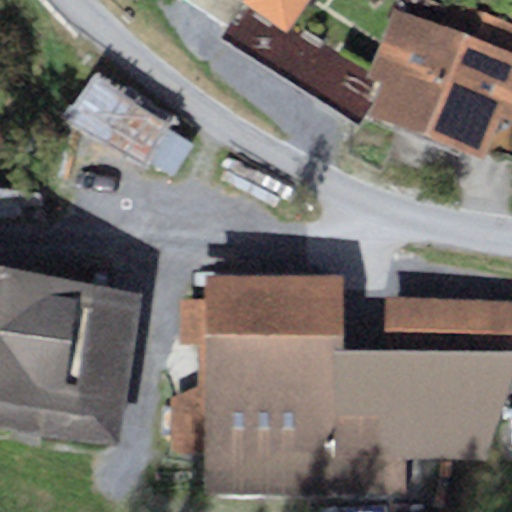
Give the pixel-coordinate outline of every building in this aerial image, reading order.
[(232,39),(251,7),(239,0),(168,0),(169,0),(232,39)] [(363,72),(251,7),(232,39),(225,51),(337,116),(363,72)] [(450,40),(396,18),(367,90),(387,102),(371,137),(482,179),(501,127),(511,130),(511,64),(511,63),(511,32),(460,13),(450,40)] [(188,150),(94,86),(64,131),(157,194),(188,150)] [(142,295),(0,273),(0,428),(120,446),(142,295)] [(338,283),(211,281),(206,493),(406,497),(406,462),(483,464),(511,383),(511,305),(389,303),(388,357),(336,356),(338,283)]
